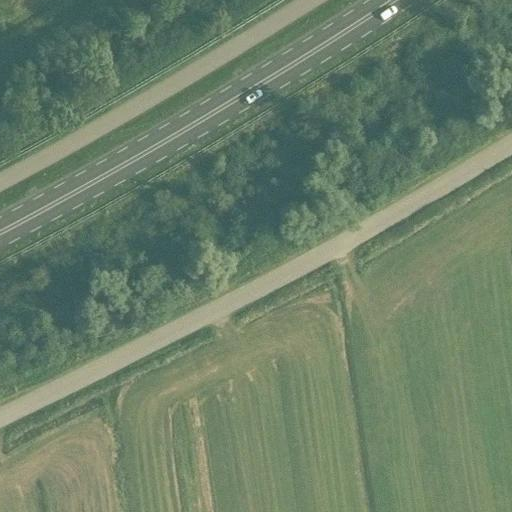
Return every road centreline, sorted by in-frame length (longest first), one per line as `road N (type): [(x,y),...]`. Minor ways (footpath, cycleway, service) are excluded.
road 1 (unclassified): [(0,440),(511,165)]
road 2 (primary): [(0,236),(297,68),(395,0)]
road 3 (unclassified): [(0,186),(54,160),(300,0)]
